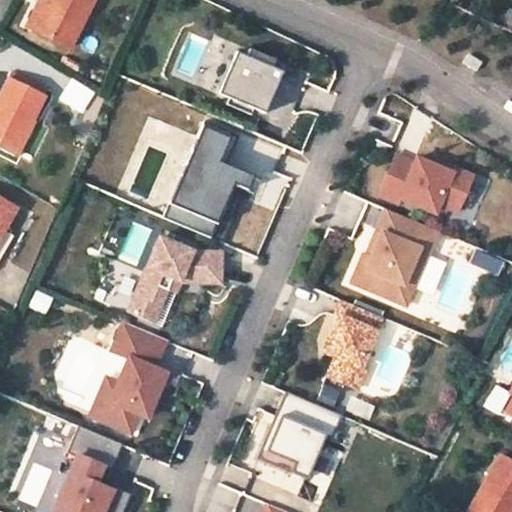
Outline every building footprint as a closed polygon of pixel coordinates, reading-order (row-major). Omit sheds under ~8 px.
[(92,0),(47,0),(46,4),(32,32),(67,49),(92,0)] [(46,4),(40,2),(25,29),(32,32),(46,4)] [(250,46),(239,41),(222,83),(232,88),(230,94),(255,105),(257,98),(268,103),(286,61),(275,56),(278,49),(253,38),(250,46)] [(480,65),(468,57),(463,65),(475,73),(480,65)] [(44,98),(7,78),(0,92),(0,142),(16,151),(44,98)] [(241,128),(207,114),(163,219),(222,244),(250,177),(225,166),(241,128)] [(393,156),(376,195),(395,204),(396,199),(431,214),(435,205),(453,212),(468,177),(449,169),(447,173),(431,166),(413,159),(411,163),(393,156)] [(433,162),(431,166),(447,173),(449,169),(433,162)] [(16,208),(0,198),(0,235),(2,232),(16,208)] [(362,253),(349,283),(403,306),(435,232),(387,211),(378,232),(374,231),(368,246),(372,248),(369,256),(362,253)] [(0,235),(0,257),(12,237),(2,232),(0,235)] [(157,239),(125,313),(150,324),(165,290),(155,286),(160,276),(177,283),(189,253),(157,239)] [(200,253),(189,253),(177,283),(198,284),(200,253)] [(219,255),(200,253),(198,284),(218,285),(219,255)] [(177,283),(160,276),(155,286),(165,290),(172,294),(177,283)] [(380,318),(340,301),(334,317),(338,319),(323,353),(335,358),(326,378),(355,390),(364,369),(359,368),(380,318)] [(163,341),(121,323),(109,352),(125,359),(115,383),(107,402),(96,397),(87,417),(122,432),(130,413),(136,415),(143,419),(158,384),(162,374),(151,369),(163,341)] [(168,377),(162,374),(158,384),(164,387),(168,377)] [(104,379),(96,397),(107,402),(115,383),(104,379)] [(340,417),(284,393),(255,460),(304,481),(322,437),(330,440),(340,417)] [(130,413),(122,432),(128,434),(136,415),(130,413)] [(119,445),(75,426),(64,454),(73,457),(49,511),(119,511),(126,496),(108,488),(106,492),(100,489),(91,485),(98,468),(107,472),(119,445)] [(511,511),(511,466),(497,458),(465,511),(511,511)] [(100,489),(107,472),(98,468),(91,485),(100,489)]
